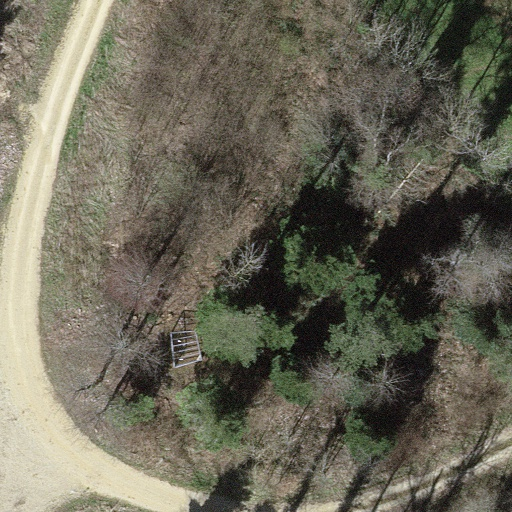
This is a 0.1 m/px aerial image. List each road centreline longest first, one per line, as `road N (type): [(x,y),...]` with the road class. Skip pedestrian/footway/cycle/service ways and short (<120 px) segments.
road 1 (track): [(94,0),(43,112),(7,229),(4,352),(56,442),(178,510),(265,511)]
road 2 (track): [(401,511),(511,457)]
